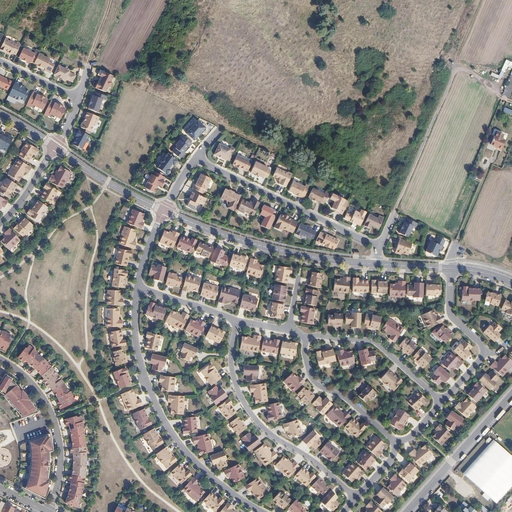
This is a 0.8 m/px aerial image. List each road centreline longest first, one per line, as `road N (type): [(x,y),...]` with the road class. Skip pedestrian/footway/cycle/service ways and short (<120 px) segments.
road 1 (residential): [(137,285),(136,341),(162,415),(199,464),(264,511)]
road 2 (track): [(396,216),(488,0)]
road 3 (residential): [(237,319),(232,371),(249,409),(356,496)]
road 4 (residential): [(164,209),(272,247),(377,262)]
road 5 (residential): [(196,157),(379,246)]
road 6 (residential): [(46,511),(60,470),(55,422),(36,387),(0,358)]
road 7 (residential): [(442,400),(374,340),(305,336)]
road 8 (residential): [(511,394),(407,511)]
road 9 (residential): [(305,336),(311,377),(397,441)]
road 10 (residential): [(54,144),(164,209)]
